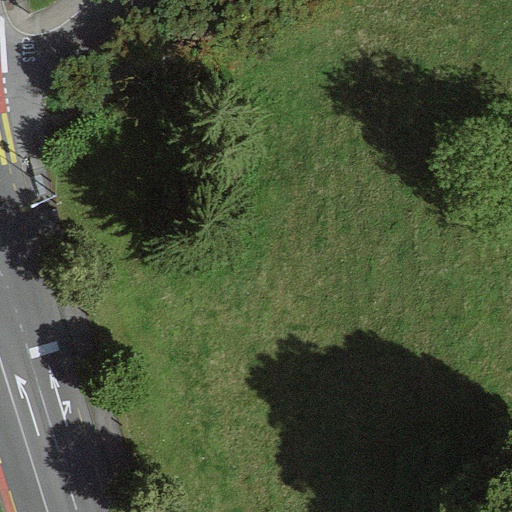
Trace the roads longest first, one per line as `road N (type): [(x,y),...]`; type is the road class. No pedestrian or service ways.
road 1 (secondary): [(56,511),(0,345)]
road 2 (unclassified): [(0,81),(21,80),(131,0)]
